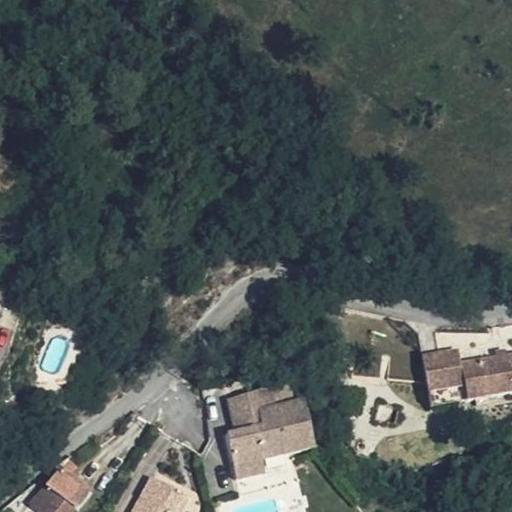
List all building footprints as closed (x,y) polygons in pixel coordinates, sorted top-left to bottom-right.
[(451,425),(511,407),(511,369),(475,379),(472,367),(439,376),(451,425)] [(244,401),(249,418),(267,414),(271,429),(254,434),(244,437),(256,479),(282,472),(279,460),(331,446),(318,400),(290,407),(288,402),(295,401),(290,385),(284,387),(244,401)] [(249,418),(254,434),(271,429),(267,414),(249,418)] [(78,474),(64,491),(79,502),(94,483),(86,477),(93,467),(81,458),(73,469),(78,474)] [(184,511),(198,495),(172,475),(145,511),(184,511)] [(79,502),(64,491),(51,507),(57,511),(90,511),(105,491),(94,483),(79,502)] [(324,511),(318,488),(303,491),(307,511),(324,511)] [(196,511),(205,500),(198,495),(184,511),(196,511)]
